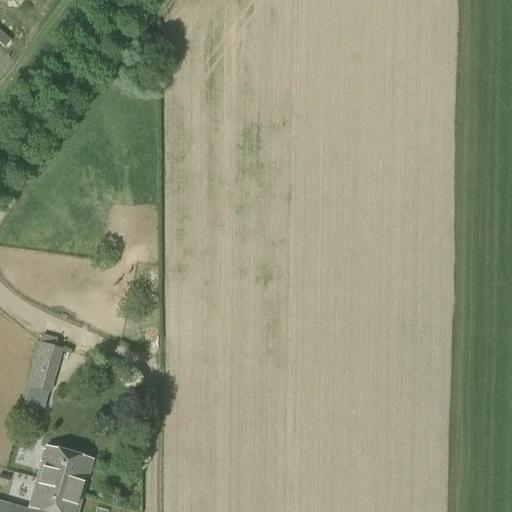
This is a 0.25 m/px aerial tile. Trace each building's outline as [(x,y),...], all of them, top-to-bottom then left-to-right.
[(9,0),(3,8),(16,19),(31,0),(9,0)] [(43,336),(40,344),(55,348),(57,340),(43,336)] [(48,392),(60,350),(55,348),(40,344),(28,386),(48,392)] [(53,488),(81,496),(91,460),(47,448),(38,480),(54,484),(53,488)] [(44,511),(76,511),(81,496),(53,488),(54,484),(38,480),(30,510),(10,504),(7,511),(40,511),(41,511),(44,511)]
